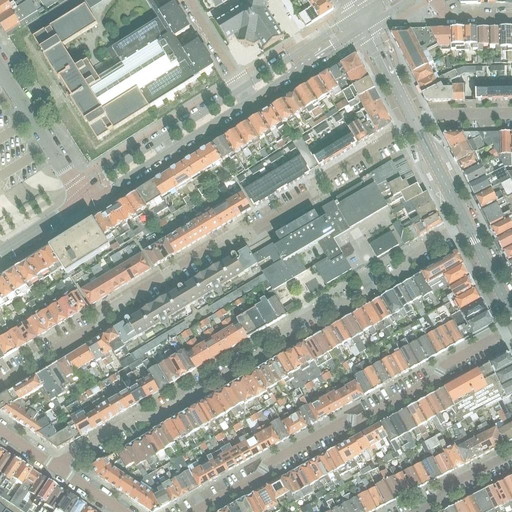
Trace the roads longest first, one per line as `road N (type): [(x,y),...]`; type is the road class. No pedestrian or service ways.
road 1 (residential): [(0,384),(225,243),(249,240),(309,202),(318,180),(415,125)]
road 2 (residential): [(56,466),(135,416),(155,416),(259,356),(268,338),(401,272),(412,252),(467,225)]
road 3 (residential): [(198,511),(257,482),(270,460),(440,381),(447,366),(511,329)]
road 4 (secondary): [(244,85),(99,177),(86,197)]
road 5 (secondary): [(86,197),(110,191),(252,98)]
road 6 (residential): [(80,190),(0,66)]
road 7 (secondary): [(359,14),(244,85)]
road 8 (secondary): [(252,98),(365,25)]
